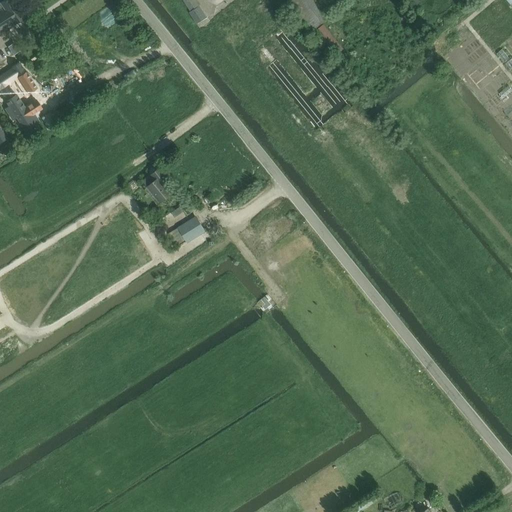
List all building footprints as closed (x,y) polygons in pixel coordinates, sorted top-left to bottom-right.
[(24,18),(11,0),(5,0),(1,3),(0,3),(0,33),(3,32),(6,33),(9,31),(10,27),(24,18)] [(183,0),(191,12),(200,6),(196,0),(183,0)] [(256,8),(249,13),(239,0),(236,0),(218,13),(240,43),(267,24),(256,8)] [(312,31),(325,21),(313,0),(293,0),(290,2),(312,31)] [(189,13),(197,24),(207,17),(200,6),(191,12),(189,13)] [(211,23),(200,30),(208,41),(209,43),(220,36),(218,34),(211,23)] [(311,134),(352,103),(291,23),(251,53),(311,134)] [(324,25),(316,32),(335,55),(343,48),(324,25)] [(13,69),(0,77),(0,90),(7,101),(6,102),(24,128),(34,122),(31,117),(42,109),(41,107),(41,106),(39,103),(38,103),(37,101),(23,109),(18,101),(20,100),(17,95),(15,96),(8,84),(19,78),(29,94),(38,88),(27,72),(26,72),(20,63),(12,68),(13,69)] [(50,113),(41,118),(49,131),(58,126),(50,113)] [(173,193),(164,181),(169,177),(161,167),(155,173),(151,168),(148,171),(156,181),(148,187),(161,202),(173,193)] [(196,217),(179,228),(188,242),(205,231),(196,217)] [(345,511),(358,511),(374,502),(373,500),(380,495),(378,492),(345,511)]
